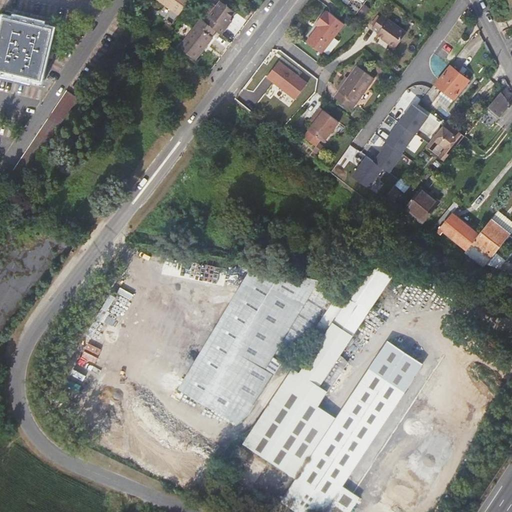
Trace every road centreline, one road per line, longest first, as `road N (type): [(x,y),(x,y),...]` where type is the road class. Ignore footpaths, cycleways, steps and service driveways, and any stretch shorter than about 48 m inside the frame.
road 1 (tertiary): [(268,30),(31,336),(17,374),(22,413),(43,444),(184,511)]
road 2 (residential): [(108,13),(0,174)]
road 3 (residential): [(464,0),(358,143)]
